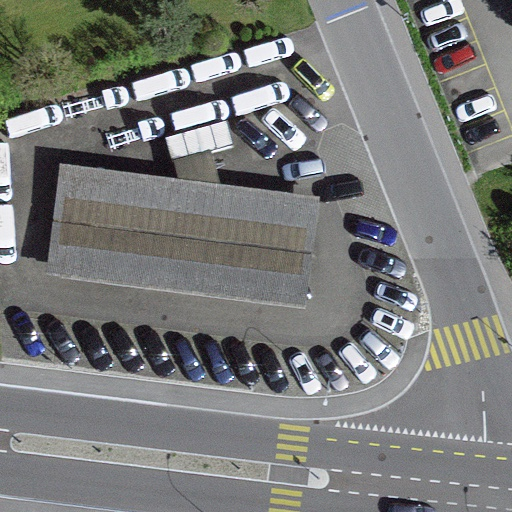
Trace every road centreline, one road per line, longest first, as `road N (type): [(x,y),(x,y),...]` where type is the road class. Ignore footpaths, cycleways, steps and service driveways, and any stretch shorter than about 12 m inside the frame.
road 1 (secondary): [(0,421),(511,488)]
road 2 (residential): [(511,418),(344,0)]
